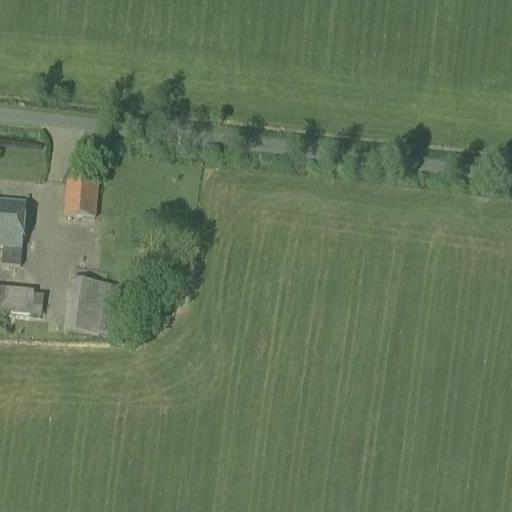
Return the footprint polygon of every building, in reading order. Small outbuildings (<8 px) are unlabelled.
[(95,220),(98,188),(66,186),(63,217),(95,220)] [(20,270),(26,206),(0,203),(0,250),(3,251),(2,268),(20,270)] [(70,282),(68,294),(97,299),(99,286),(70,282)] [(0,315),(41,319),(43,299),(32,298),(33,294),(0,290),(0,315)] [(91,336),(93,323),(65,319),(63,331),(91,336)]
